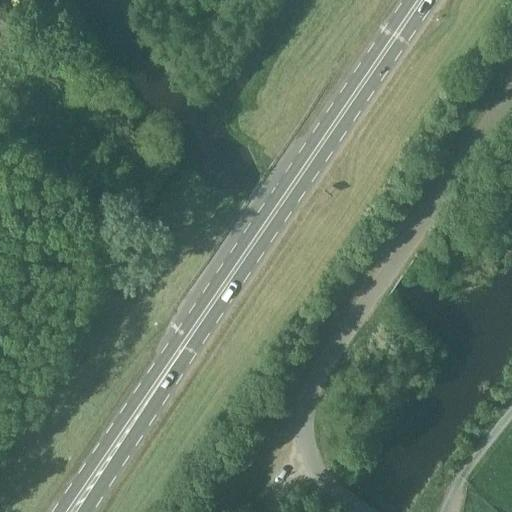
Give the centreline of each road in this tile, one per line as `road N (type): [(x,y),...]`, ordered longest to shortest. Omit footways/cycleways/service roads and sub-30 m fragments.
road 1 (unclassified): [(365,511),(306,455),(303,400),(511,94)]
road 2 (primary): [(417,0),(166,370)]
road 3 (primary): [(166,370),(57,511)]
road 4 (primary): [(84,511),(166,370)]
